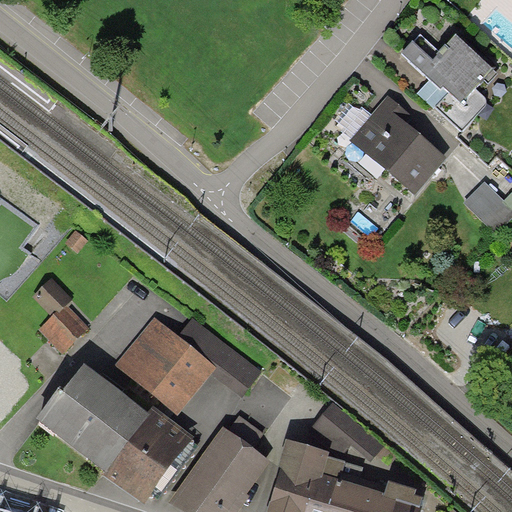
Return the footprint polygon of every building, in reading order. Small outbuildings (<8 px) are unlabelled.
[(421,36),(402,55),(441,91),(444,88),(461,105),(493,71),(457,37),(440,54),(421,36)] [(410,115),(389,97),(350,141),(415,197),(448,160),(425,140),(404,122),(410,115)] [(504,201),(485,182),(464,204),(498,236),(511,220),(511,211),(503,203),(504,201)] [(503,203),(511,211),(511,193),(504,201),(503,203)] [(73,300),(52,279),(32,298),(52,318),(57,312),(59,314),(67,307),(73,300)] [(89,330),(67,307),(59,314),(57,312),(52,318),(39,329),(62,354),(89,330)] [(178,339),(154,319),(115,365),(178,416),(212,375),(217,369),(178,339)] [(193,319),(178,339),(217,369),(212,375),(243,399),(263,373),(193,319)] [(117,392),(85,367),(63,396),(59,393),(37,421),(104,473),(107,475),(150,417),(147,415),(117,392)] [(385,448),(333,403),(307,433),(339,461),(351,447),(371,464),(385,448)] [(152,408),(147,415),(150,417),(107,475),(104,473),(102,476),(130,496),(144,507),(194,439),(152,408)] [(228,431),(223,428),(169,503),(181,511),(238,511),(249,497),(247,496),(271,463),(252,449),(263,434),(239,416),(228,431)] [(331,453),(287,440),(279,467),(282,468),(268,511),(422,511),(424,507),(421,506),(424,498),(416,496),(417,491),(389,482),(388,486),(344,472),(347,464),(330,459),(331,453)]
